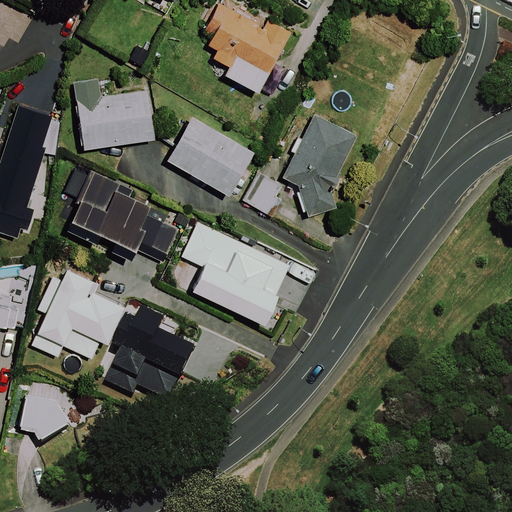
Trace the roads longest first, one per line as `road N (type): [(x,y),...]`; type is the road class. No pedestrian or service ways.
road 1 (unclassified): [(105,511),(208,461),(275,405),(349,317),(387,255)]
road 2 (unclassified): [(387,255),(410,171),(471,57),(483,0)]
road 3 (unclassified): [(387,255),(444,180),(511,134)]
